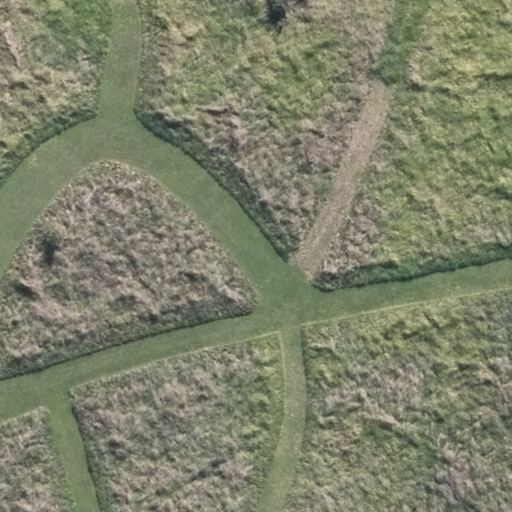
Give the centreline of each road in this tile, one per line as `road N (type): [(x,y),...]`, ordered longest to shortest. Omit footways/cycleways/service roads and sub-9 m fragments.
road 1 (track): [(334,295),(0,399)]
road 2 (track): [(132,0),(121,83),(131,133),(197,162),(244,204),(282,255)]
road 3 (track): [(282,255),(334,295),(423,299),(511,279)]
road 4 (track): [(131,133),(67,152),(16,209),(0,260)]
